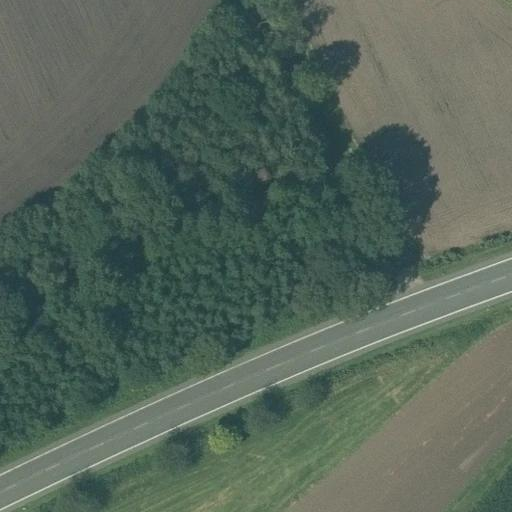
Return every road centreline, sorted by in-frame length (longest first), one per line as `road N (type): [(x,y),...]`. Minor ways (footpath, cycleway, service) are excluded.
road 1 (secondary): [(511,279),(269,371),(0,497)]
road 2 (track): [(416,309),(397,260),(361,229),(236,0)]
